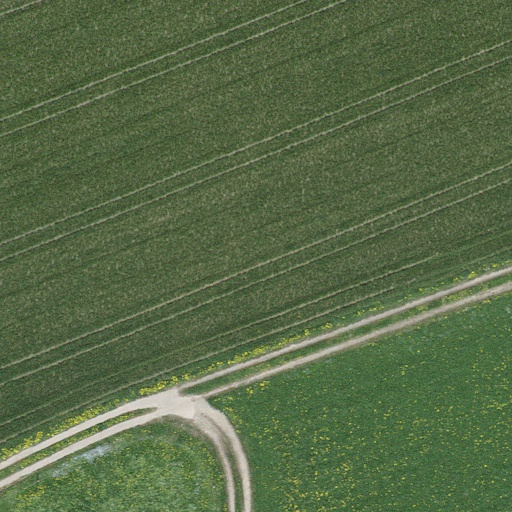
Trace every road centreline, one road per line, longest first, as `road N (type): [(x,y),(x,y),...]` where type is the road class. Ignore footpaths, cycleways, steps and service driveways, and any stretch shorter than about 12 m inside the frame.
road 1 (track): [(151,404),(511,274)]
road 2 (track): [(0,480),(151,404),(197,411),(221,433),(236,459),(243,511)]
